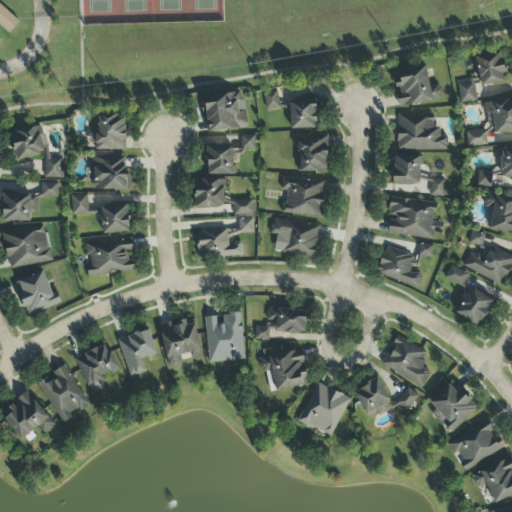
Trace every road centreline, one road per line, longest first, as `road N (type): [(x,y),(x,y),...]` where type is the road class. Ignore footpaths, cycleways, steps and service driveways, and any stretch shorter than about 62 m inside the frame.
road 1 (residential): [(511,394),(467,349),(414,314),(353,291),(264,282),(190,285),(101,311),(0,371)]
road 2 (residential): [(361,107),(361,174),(340,289)]
road 3 (residential): [(374,296),(358,355),(337,363),(329,347),(340,289)]
road 4 (residential): [(166,137),(163,228),(173,290)]
